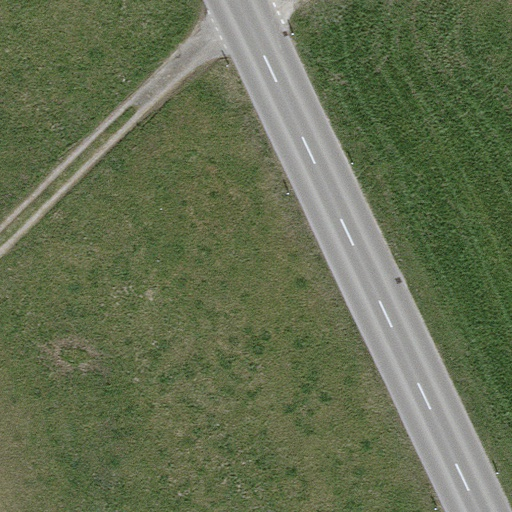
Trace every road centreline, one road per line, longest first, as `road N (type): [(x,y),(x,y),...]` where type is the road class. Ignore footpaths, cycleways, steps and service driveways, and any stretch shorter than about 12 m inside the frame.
road 1 (tertiary): [(477,511),(234,0)]
road 2 (track): [(244,20),(151,92),(0,240)]
